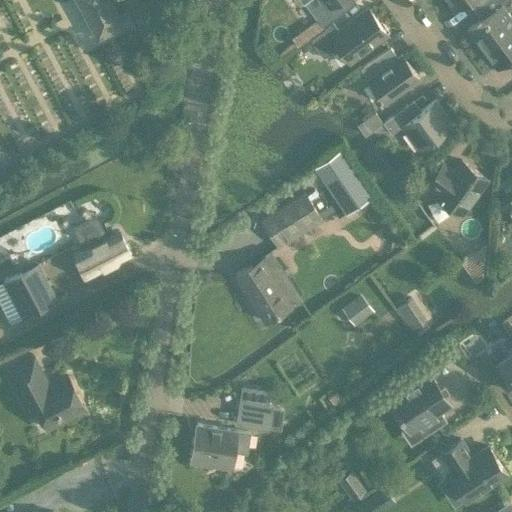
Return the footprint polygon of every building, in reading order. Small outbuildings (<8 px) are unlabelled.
[(118,15),(109,0),(75,0),(96,38),(122,24),(122,23),(118,15)] [(341,0),(298,0),(300,2),(302,0),(314,15),(322,26),(347,8),(341,0)] [(472,0),(477,6),(485,0),(446,0),(453,9),(465,0),(472,0)] [(482,48),(511,25),(511,19),(506,11),(509,9),(510,0),(485,0),(477,6),(473,9),(481,19),(467,28),(482,48)] [(332,22),(309,38),(313,44),(323,57),(338,46),(349,61),(386,33),(368,8),(338,30),(332,22)] [(511,25),(482,48),(496,67),(509,58),(511,61),(511,25)] [(308,37),(299,44),(302,48),(306,49),(313,44),(309,38),(308,37)] [(389,47),(360,68),(367,78),(385,102),(418,78),(401,54),(397,57),(389,47)] [(413,99),(382,121),(391,133),(401,125),(418,149),(452,123),(435,99),(420,110),(413,99)] [(364,134),(382,121),(374,111),(357,123),(364,134)] [(340,150),(315,167),(346,213),(371,196),(340,150)] [(443,162),(428,183),(438,191),(436,194),(461,212),(486,178),(461,160),(454,170),(443,162)] [(305,191),(260,219),(278,247),(322,218),(320,215),(307,195),(305,191)] [(84,242),(105,231),(98,216),(76,227),(84,242)] [(90,244),(79,250),(74,253),(87,275),(93,272),(130,253),(118,230),(91,245),(90,244)] [(486,244),(472,254),(483,268),(486,244)] [(262,257),(235,274),(264,320),(291,303),(276,279),(284,275),(279,267),(271,272),(262,257)] [(3,280),(0,281),(0,302),(11,323),(22,317),(56,299),(37,263),(3,280)] [(373,312),(361,295),(346,306),(358,324),(373,312)] [(426,320),(419,310),(404,321),(411,331),(426,320)] [(511,347),(504,353),(498,344),(480,356),(495,377),(504,370),(511,381),(511,347)] [(33,357),(6,372),(28,414),(37,409),(45,427),(83,407),(66,375),(46,383),(33,357)] [(430,373),(419,380),(416,376),(395,389),(400,396),(392,400),(410,427),(418,422),(426,433),(446,420),(439,408),(448,401),(430,373)] [(239,400),(236,424),(268,429),(269,423),(277,424),(280,407),(272,405),(239,400)] [(196,423),(191,458),(230,464),(233,450),(246,452),(250,431),(236,428),(236,429),(196,423)] [(443,476),(447,472),(465,499),(506,472),(488,445),(472,456),(460,438),(431,458),(443,476)] [(364,489),(351,471),(340,479),(352,497),(364,489)] [(363,511),(377,511),(381,509),(371,494),(357,503),(363,511)]
